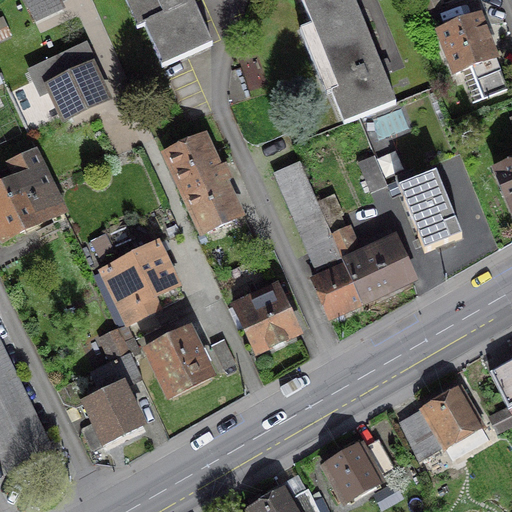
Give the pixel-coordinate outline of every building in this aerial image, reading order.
[(78,0),(35,0),(48,26),(77,13),(72,3),(78,0)] [(137,0),(148,23),(155,20),(175,67),(224,46),(204,0),(137,0)] [(373,0),(317,0),(327,23),(314,28),(341,93),(402,68),(373,0)] [(468,82),(511,67),(493,17),(450,32),(468,82)] [(94,45),(40,70),(52,95),(61,91),(79,129),(124,108),(94,45)] [(212,136),(172,154),(210,240),(250,222),(212,136)] [(77,222),(41,149),(14,162),(23,180),(0,191),(0,216),(18,251),(77,222)] [(409,173),(444,259),(489,241),(458,166),(444,171),(440,160),(409,173)] [(382,161),(367,167),(379,197),(394,191),(382,161)] [(306,163),(278,175),(322,274),(350,262),(347,256),(366,247),(358,229),(340,237),(306,163)] [(511,163),(497,169),(509,200),(511,198),(511,163)] [(426,283),(404,234),(353,257),(356,264),(319,280),(338,322),(426,283)] [(193,281),(175,241),(113,269),(139,328),(180,311),(171,291),(193,281)] [(293,283),(248,304),(272,356),(317,335),(293,283)] [(205,329),(158,350),(181,399),(227,377),(205,329)] [(130,331),(110,340),(120,362),(140,352),(130,331)] [(0,447),(12,473),(51,453),(0,350),(0,447)] [(240,372),(231,354),(220,360),(229,378),(240,372)] [(511,369),(502,374),(511,392),(511,369)] [(138,380),(96,399),(117,446),(159,427),(138,380)] [(499,438),(472,390),(413,423),(430,455),(445,447),(453,463),(499,438)] [(511,415),(498,423),(506,438),(511,434),(511,415)] [(374,442),(328,466),(349,506),(395,482),(391,475),(402,468),(389,443),(378,449),(374,442)] [(301,492),(262,511),(324,511),(316,494),(305,499),(301,492)]
